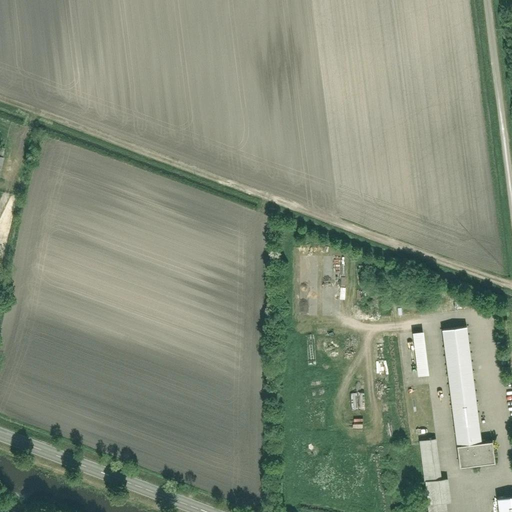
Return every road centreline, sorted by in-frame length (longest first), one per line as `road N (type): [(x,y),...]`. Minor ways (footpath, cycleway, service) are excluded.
road 1 (track): [(511,286),(0,99)]
road 2 (tertiary): [(207,511),(0,434)]
road 3 (unclassified): [(489,0),(511,181)]
